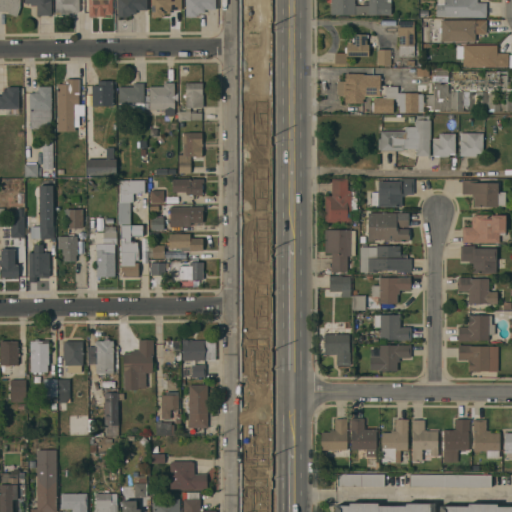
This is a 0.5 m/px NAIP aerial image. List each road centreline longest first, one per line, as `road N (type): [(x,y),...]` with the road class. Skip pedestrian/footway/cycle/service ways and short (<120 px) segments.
road 1 (residential): [(234,0),(234,511)]
road 2 (primary): [(292,0),(292,247)]
road 3 (residential): [(235,51),(0,51)]
road 4 (residential): [(234,307),(0,308)]
road 5 (residential): [(511,392),(292,391)]
road 6 (residential): [(292,169),(501,175)]
road 7 (residential): [(438,217),(436,392)]
road 8 (primary): [(292,247),(292,391)]
